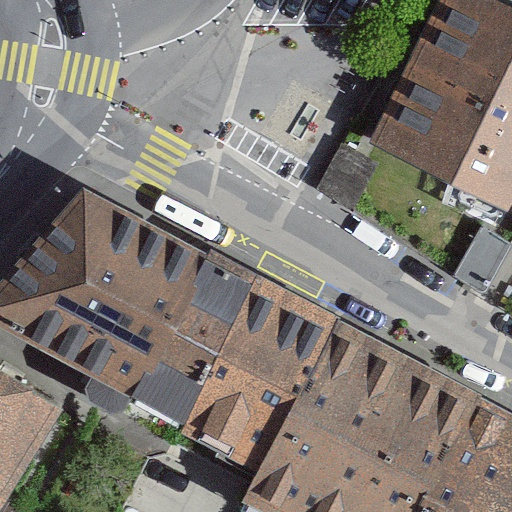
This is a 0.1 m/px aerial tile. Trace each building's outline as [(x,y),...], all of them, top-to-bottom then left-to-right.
[(511,2),(506,0),(440,0),(381,122),(370,143),(511,212),(511,2)] [(379,163),(342,143),(318,189),(352,212),(379,163)] [(0,324),(132,397),(208,253),(81,187),(69,201),(0,286),(0,324)] [(511,245),(482,227),(453,276),(483,293),(511,245)] [(255,278),(208,253),(132,397),(257,469),(338,321),(255,278)] [(338,321),(257,469),(245,494),(242,500),(247,503),(263,511),(415,511),(482,395),(338,321)] [(0,509),(62,404),(0,367),(0,509)] [(511,511),(511,411),(482,395),(415,511),(511,511)]
